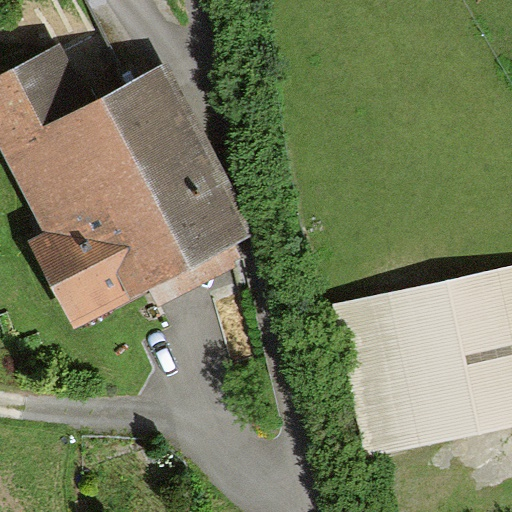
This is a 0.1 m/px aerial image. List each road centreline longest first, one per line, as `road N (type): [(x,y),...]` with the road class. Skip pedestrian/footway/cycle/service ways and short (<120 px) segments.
road 1 (unclassified): [(333,511),(208,0)]
road 2 (track): [(0,397),(171,413),(327,481)]
